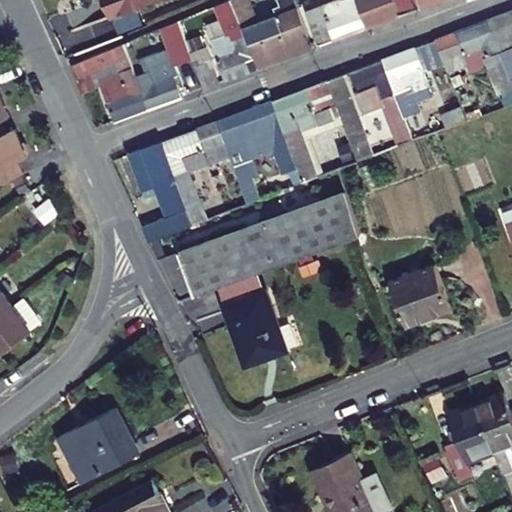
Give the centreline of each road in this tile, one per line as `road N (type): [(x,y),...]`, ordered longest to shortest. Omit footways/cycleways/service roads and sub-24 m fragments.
road 1 (residential): [(83,148),(486,0)]
road 2 (residential): [(511,330),(225,441)]
road 3 (residential): [(225,441),(156,291)]
road 4 (residential): [(15,0),(83,148)]
road 5 (residential): [(0,421),(70,363),(97,321)]
